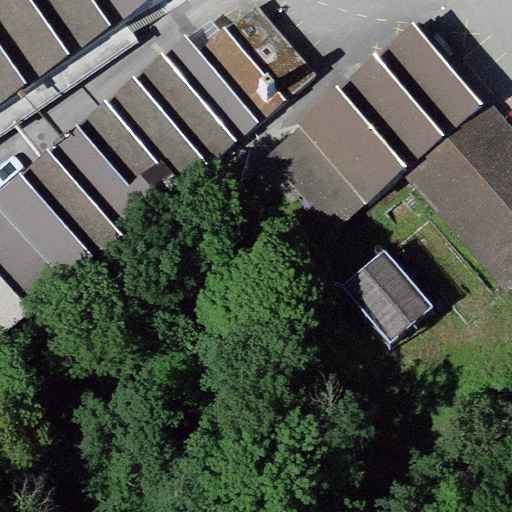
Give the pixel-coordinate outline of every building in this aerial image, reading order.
[(0,0),(0,99),(140,0),(0,0)] [(0,340),(315,75),(255,4),(200,50),(187,35),(0,192),(0,340)] [(404,176),(484,106),(414,26),(268,153),(338,233),(404,176)] [(511,289),(511,127),(489,102),(484,106),(404,176),(507,294),(511,289)] [(432,314),(383,257),(341,294),(390,351),(432,314)]
